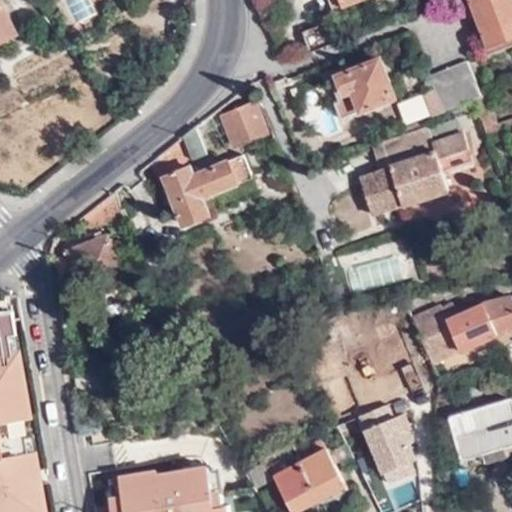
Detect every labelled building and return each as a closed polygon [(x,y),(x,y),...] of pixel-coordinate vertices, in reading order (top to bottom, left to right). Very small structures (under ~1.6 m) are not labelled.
[(65,0),(78,22),(94,13),(87,0),(65,0)] [(511,0),(469,0),(488,48),(511,39),(511,0)] [(0,43),(16,34),(0,3),(0,43)] [(304,33),(311,53),(341,41),(333,22),(304,33)] [(379,60),(337,77),(343,93),(340,94),(344,102),(336,105),(341,120),(394,97),(379,60)] [(488,139),(511,130),(511,117),(493,124),(467,60),(428,75),(444,111),(474,98),(488,139)] [(253,100),(221,114),(235,147),(266,134),(253,100)] [(419,101),(400,109),(406,123),(424,115),(419,101)] [(331,107),(308,116),(317,134),(337,125),(334,118),(336,116),(331,107)] [(402,206),(448,192),(439,160),(469,151),(462,131),(473,128),(469,116),(373,145),(380,170),(360,177),(371,214),(401,205),(402,206)] [(196,127),(184,137),(193,160),(206,155),(196,127)] [(178,142),(150,165),(158,181),(164,177),(184,225),(209,215),(203,199),(253,178),(252,176),(243,156),(193,176),(178,142)] [(115,193),(85,217),(92,226),(124,211),(115,193)] [(54,262),(56,280),(76,271),(88,300),(130,283),(116,249),(119,248),(114,237),(112,238),(109,234),(68,251),(70,256),(54,262)] [(0,338),(24,324),(20,298),(9,297),(0,301),(0,338)] [(408,321),(422,350),(428,363),(511,328),(511,307),(508,297),(486,304),(483,297),(475,300),(477,306),(449,317),(445,307),(408,321)] [(424,375),(432,372),(428,363),(422,350),(414,354),(424,375)] [(197,387),(203,384),(197,370),(174,381),(180,395),(184,393),(187,398),(199,393),(197,387)] [(0,406),(10,430),(24,423),(0,371),(0,406)] [(462,459),(482,454),(504,448),(511,445),(511,398),(450,418),(462,459)] [(362,415),(390,506),(428,494),(400,403),(362,415)] [(0,434),(10,430),(0,406),(0,434)] [(0,450),(16,442),(10,430),(0,434),(0,450)] [(305,468),(321,500),(348,487),(332,454),(329,455),(324,446),(316,450),(322,460),(305,468)] [(504,448),(482,454),(485,463),(507,457),(504,448)] [(241,511),(213,460),(172,466),(171,458),(121,466),(126,502),(120,503),(120,511),(241,511)] [(271,479),(261,461),(247,467),(257,486),(271,479)] [(293,511),(297,511),(321,500),(305,468),(288,477),(281,464),(272,469),(293,511)]
